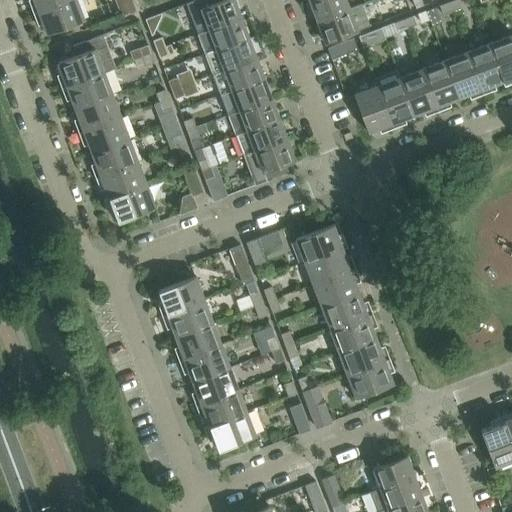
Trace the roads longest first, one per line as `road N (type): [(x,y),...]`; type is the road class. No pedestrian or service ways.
road 1 (residential): [(112,268),(82,245),(0,26)]
road 2 (residential): [(198,499),(112,268)]
road 3 (residential): [(198,499),(427,411)]
road 4 (residential): [(112,268),(339,181)]
road 5 (residential): [(339,181),(273,0)]
road 6 (residential): [(339,181),(511,117)]
